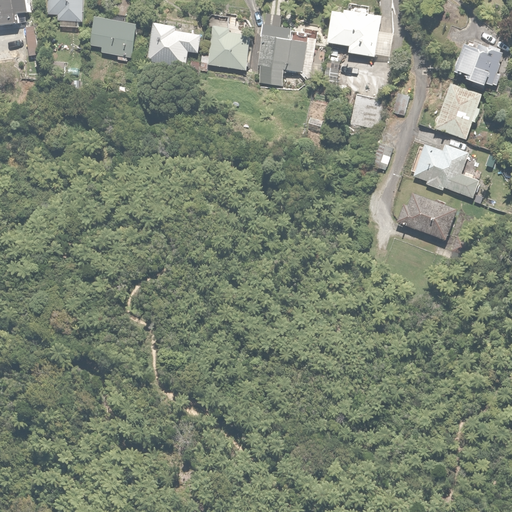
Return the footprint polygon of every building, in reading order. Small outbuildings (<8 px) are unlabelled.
[(34,11),(32,0),(0,0),(3,25),(24,22),(22,12),(34,11)] [(49,0),(49,13),(62,13),(62,26),(80,26),(80,21),(87,21),(88,1),(88,0),(49,0)] [(348,12),(337,10),(332,42),(352,45),(351,52),(377,56),(384,14),(365,11),(366,6),(349,3),(348,12)] [(143,22),(97,15),(92,44),(104,46),(103,52),(120,55),(120,59),(130,60),(130,56),(137,57),(143,22)] [(241,26),(215,22),(210,63),(250,69),(254,37),(240,36),(241,26)] [(40,24),(28,25),(31,55),(42,54),(40,24)] [(210,35),(156,24),(148,60),(187,68),(191,51),(201,53),(202,47),(207,48),(210,35)] [(305,73),(304,76),(322,78),(325,50),(317,49),(318,36),(294,33),(294,27),(267,24),(260,83),(283,86),(285,70),(305,73)] [(475,40),(471,39),(467,37),(453,68),(487,83),(496,87),(511,52),(495,45),(492,51),(483,47),(486,41),(477,38),(475,40)] [(454,81),(436,126),(484,144),(488,133),(477,128),(484,109),(481,107),(486,93),(454,81)] [(412,96),(400,92),(395,108),(407,112),(412,96)] [(386,102),(357,95),(347,134),(360,137),(363,126),(379,130),(386,102)] [(388,168),(396,149),(380,142),(372,160),(388,168)] [(448,185),(477,196),(485,176),(465,169),(472,151),(449,142),(446,149),(430,143),(417,175),(431,180),(430,184),(446,190),(448,185)] [(405,202),(398,222),(455,241),(466,209),(415,193),(412,204),(405,202)]
